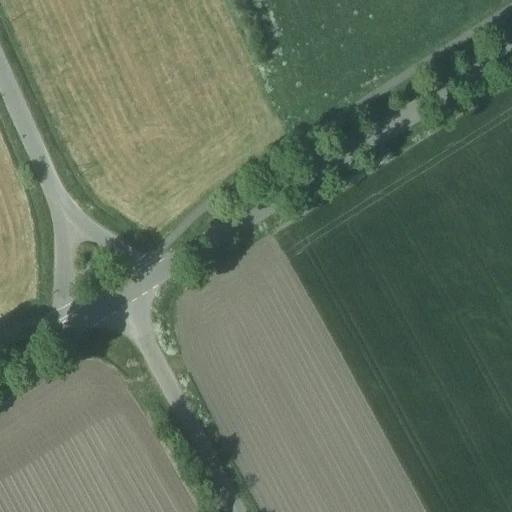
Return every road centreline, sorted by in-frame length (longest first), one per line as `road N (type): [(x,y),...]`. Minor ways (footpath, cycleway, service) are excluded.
road 1 (tertiary): [(163,272),(511,50)]
road 2 (unclassified): [(235,511),(120,297)]
road 3 (unclassified): [(60,203),(0,69)]
road 4 (unclassified): [(60,203),(62,332)]
road 5 (unclassified): [(163,272),(60,203)]
